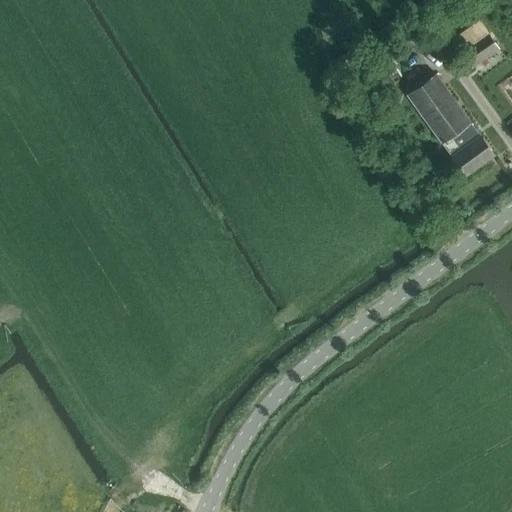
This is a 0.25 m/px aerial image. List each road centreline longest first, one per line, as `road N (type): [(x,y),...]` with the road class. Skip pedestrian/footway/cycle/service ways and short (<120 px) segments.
road 1 (track): [(394,0),(306,53),(394,229),(163,435),(148,473)]
road 2 (tertiary): [(211,511),(263,415),(364,318),(511,212)]
road 3 (track): [(0,326),(31,309),(148,473)]
